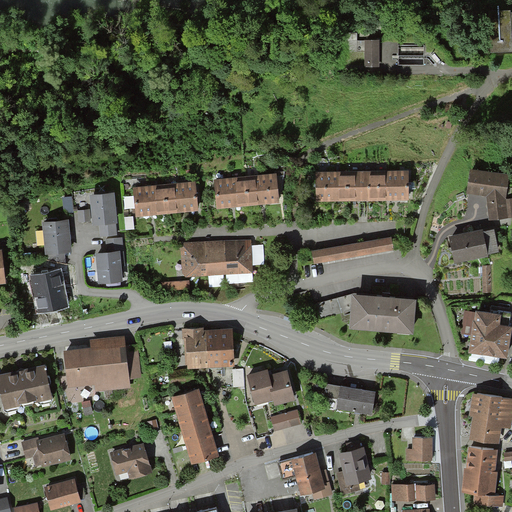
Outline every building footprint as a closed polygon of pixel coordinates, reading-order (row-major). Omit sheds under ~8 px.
[(511,14),(511,12),(490,12),(491,52),(511,51),(511,14)] [(356,33),(347,34),(348,51),(362,51),(363,69),(380,68),(379,42),(356,42),(356,33)] [(488,196),(490,220),(511,216),(511,198),(506,199),(508,175),(469,171),(467,194),(488,196)] [(279,200),(276,173),(213,179),(216,206),(279,200)] [(410,202),(409,174),(316,175),(316,203),(410,202)] [(199,209),(196,182),(133,188),(135,215),(199,209)] [(116,211),(114,195),(89,198),(92,228),(100,227),(101,237),(117,235),(116,225),(117,225),(116,211)] [(89,210),(78,211),(79,223),(91,222),(89,210)] [(128,228),(136,227),(134,215),(126,217),(128,228)] [(70,236),(69,221),(42,224),(45,256),(72,253),(70,236)] [(492,228),(450,236),(455,261),(497,253),(492,228)] [(394,250),(392,236),(311,251),(313,265),(394,250)] [(253,274),(252,242),(183,244),(184,276),(253,274)] [(120,253),(96,255),(99,285),(123,282),(121,262),(120,253)] [(65,299),(71,274),(67,273),(68,266),(44,260),(41,274),(38,273),(36,278),(31,277),(28,291),(65,299)] [(490,267),(482,267),(484,296),(492,295),(490,267)] [(188,282),(162,283),(163,291),(189,289),(188,282)] [(354,294),(317,305),(321,318),(344,313),(345,315),(351,314),(352,297),(357,297),(357,294),(354,294)] [(414,337),(417,302),(384,300),(357,297),(352,297),(351,314),(349,332),(414,337)] [(507,362),(511,331),(511,328),(508,328),(510,315),(491,312),(491,315),(476,313),(474,323),(469,356),(507,362)] [(235,364),(233,326),(205,327),(205,324),(182,325),(183,337),(185,337),(186,361),(187,361),(187,366),(235,364)] [(126,342),(125,333),(91,337),(91,343),(64,346),(69,383),(93,380),(95,391),(131,386),(130,374),(139,372),(135,341),(126,342)] [(52,394),(44,361),(0,371),(0,375),(7,405),(52,394)] [(256,403),(274,398),(270,383),(273,382),(270,370),(268,364),(246,370),(256,403)] [(193,366),(168,370),(171,385),(195,380),(193,366)] [(288,366),(270,370),(273,382),(270,383),(274,398),(275,402),(296,396),(288,366)] [(244,367),(233,368),(234,387),(245,386),(244,367)] [(371,411),(375,387),(327,380),(325,395),(339,397),(337,406),(371,411)] [(204,401),(199,384),(171,392),(192,460),(219,452),(215,438),(214,434),(208,415),(204,401)] [(511,410),(511,398),(472,394),(470,416),(472,417),(470,441),(499,444),(501,425),(510,426),(511,410)] [(297,407),(271,415),(276,429),(301,421),(297,407)] [(71,459),(65,432),(22,442),(28,469),(71,459)] [(432,435),(412,435),(412,446),(407,446),(407,459),(433,458),(432,435)] [(374,476),(366,441),(338,448),(343,468),(336,469),(341,494),(361,489),(359,480),(374,476)] [(151,472),(143,442),(110,451),(118,481),(151,472)] [(324,481),(315,449),(278,460),(283,478),(296,475),(301,492),(311,488),(314,498),(333,492),(329,480),(324,481)] [(494,493),(498,451),(469,449),(465,490),(473,491),(472,503),(503,506),(504,494),(494,493)] [(391,471),(382,471),(382,483),(391,483),(391,471)] [(80,500),(74,479),(44,487),(50,508),(80,500)] [(393,500),(435,498),(435,481),(392,483),(393,500)] [(11,511),(7,496),(0,497),(0,511),(11,511)] [(38,511),(36,502),(13,506),(14,511),(38,511)] [(218,511),(216,503),(176,511),(218,511)]
